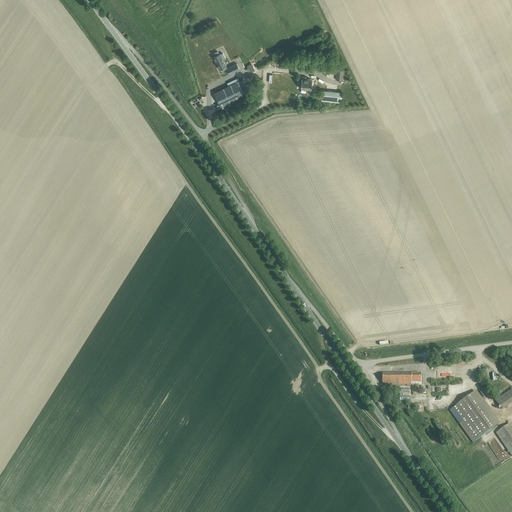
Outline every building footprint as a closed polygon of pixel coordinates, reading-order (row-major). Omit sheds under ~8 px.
[(214,56),(213,56),(219,69),(221,69),(222,71),(226,69),(229,74),(240,69),(237,63),(227,68),(223,59),(225,58),(223,53),(221,54),(220,53),(219,54),(218,51),(213,53),(214,56)] [(300,78),(300,80),(302,80),(301,88),(311,89),(312,79),(309,79),(309,78),(309,76),(307,76),(306,79),(300,78)] [(214,93),(220,106),(249,92),(242,79),(214,93)] [(342,92),(321,90),(321,97),(342,99),(342,92)] [(226,125),(221,127),(222,130),(216,132),(217,135),(229,131),(226,125)] [(382,373),(382,385),(411,384),(411,383),(421,383),(421,373),(382,373)] [(511,389),(496,401),(502,411),(511,404),(511,389)] [(498,425),(474,393),(450,411),(474,444),(498,425)] [(496,433),(511,456),(511,455),(511,425),(510,423),(496,433)]
